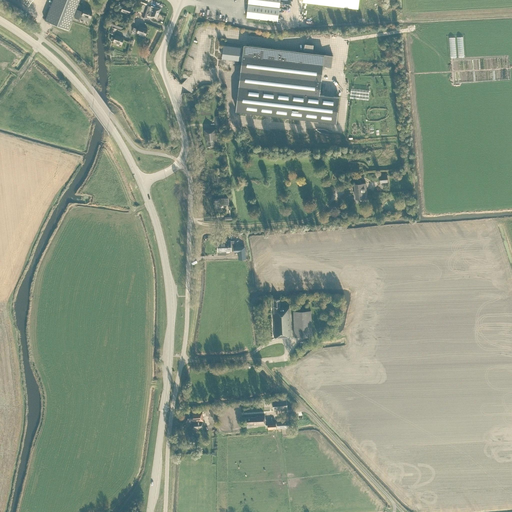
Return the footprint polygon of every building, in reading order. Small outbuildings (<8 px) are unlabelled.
[(10,0),(8,0),(5,5),(14,10),(17,4),(10,0)] [(79,0),(52,0),(44,20),(68,29),(79,0)] [(248,0),(246,17),(247,17),(247,19),(277,23),(277,21),(278,21),(280,0),(248,0)] [(359,0),(303,0),(303,2),(358,9),(359,0)] [(129,14),(132,7),(123,5),(121,11),(129,14)] [(159,14),(160,9),(151,6),(151,7),(146,5),(145,9),(159,14)] [(80,18),(88,21),(90,18),(92,11),(84,9),(82,12),(81,12),(82,11),(76,9),(74,18),(78,20),(80,15),(81,15),(80,18)] [(157,18),(159,14),(145,9),(144,12),(148,14),(148,15),(157,18)] [(124,25),(112,20),(110,25),(122,30),(124,25)] [(145,35),(148,29),(140,26),(138,29),(134,27),(133,31),(145,35)] [(112,37),(110,40),(113,41),(121,44),(124,38),(116,35),(115,38),(112,37)] [(224,45),(222,58),(242,61),(236,111),(336,123),(339,97),(319,95),(323,66),(331,67),(333,55),(324,54),(313,53),(304,52),(244,45),(244,48),(224,45)] [(363,87),(360,106),(371,108),(374,89),(363,87)] [(215,140),(217,140),(216,129),(204,130),(205,140),(206,140),(207,147),(215,146),(215,140)] [(387,173),(380,174),(380,182),(388,181),(387,173)] [(356,199),(367,198),(366,183),(354,184),(356,199)] [(220,205),(229,204),(228,197),(213,199),(214,206),(217,206),(217,208),(220,207),(220,205)] [(231,251),(231,240),(221,241),(221,243),(217,243),(218,250),(226,250),(226,251),(231,251)] [(239,259),(245,259),(245,247),(234,247),(234,252),(238,251),(239,259)] [(274,338),(291,337),(290,307),(280,308),(280,299),(274,300),(274,314),(273,314),(274,338)] [(295,337),(312,336),(311,310),(294,311),(295,337)] [(273,410),(287,408),(286,400),(272,402),(273,410)] [(192,428),(204,428),(202,411),(193,412),(193,413),(185,413),(186,421),(188,421),(188,423),(192,423),(192,428)] [(246,424),(251,423),(251,426),(265,425),(265,415),(256,416),(256,417),(246,418),(246,424)]
